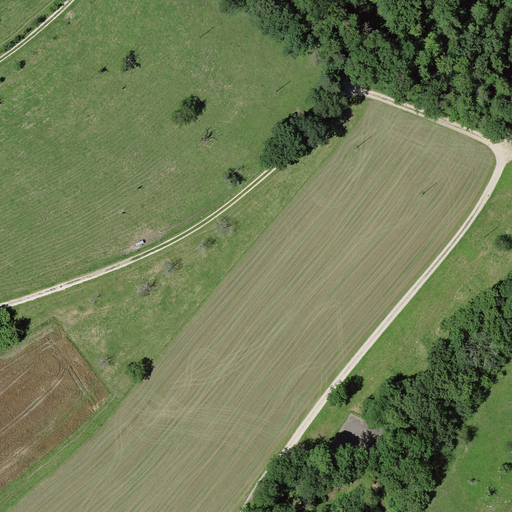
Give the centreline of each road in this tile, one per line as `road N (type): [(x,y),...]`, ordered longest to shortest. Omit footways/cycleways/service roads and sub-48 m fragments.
road 1 (track): [(0,305),(103,270),(202,223),(344,93),(363,90),(503,153)]
road 2 (track): [(244,511),(366,342),(476,211),(503,153)]
